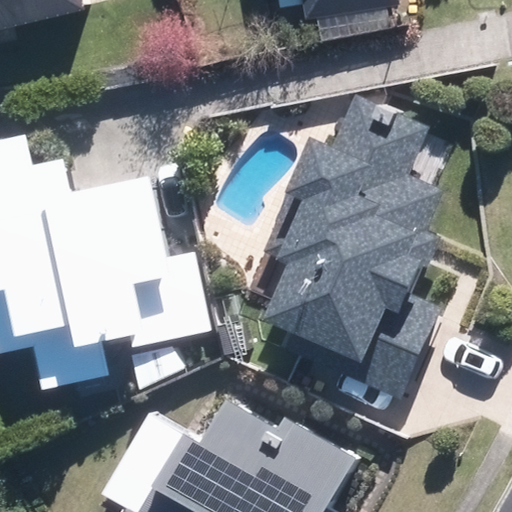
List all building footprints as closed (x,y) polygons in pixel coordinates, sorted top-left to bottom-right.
[(0,0),(0,33),(109,9),(106,0),(0,0)] [(283,0),(284,9),(352,0),(283,0)] [(437,128),(359,94),(279,273),(314,288),(276,372),(402,428),(438,345),(417,336),(461,238),(436,227),(453,189),(417,173),(437,128)] [(42,129),(0,139),(0,323),(6,346),(52,335),(65,385),(132,369),(130,362),(227,338),(185,172),(95,194),(88,165),(54,173),(42,129)] [(349,511),(382,452),(258,384),(225,444),(163,409),(118,491),(142,504),(137,511),(349,511)]
